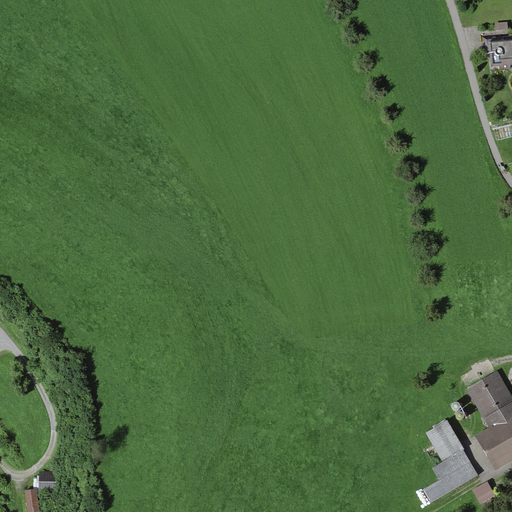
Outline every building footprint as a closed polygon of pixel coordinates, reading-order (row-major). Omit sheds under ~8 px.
[(511,35),(486,38),(489,70),(511,68),(511,35)] [(511,397),(497,372),(468,389),(491,429),(477,437),(498,473),(511,464),(511,397)] [(420,491),(430,508),(482,477),(447,420),(427,432),(446,462),(433,469),(439,479),(420,491)] [(57,492),(57,477),(40,477),(40,491),(57,492)] [(472,492),(480,508),(497,499),(489,483),(472,492)] [(29,511),(40,511),(41,511),(38,488),(26,489),(29,511)]
